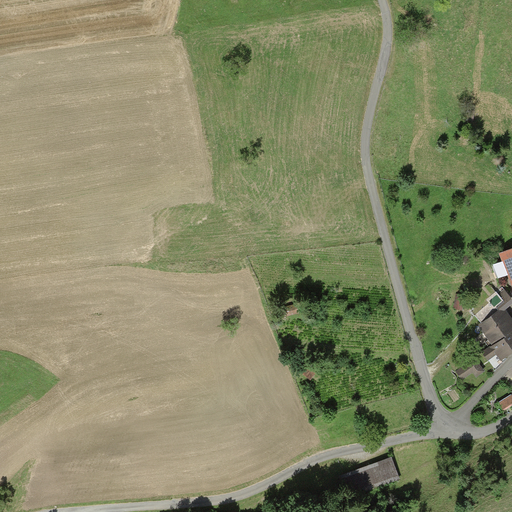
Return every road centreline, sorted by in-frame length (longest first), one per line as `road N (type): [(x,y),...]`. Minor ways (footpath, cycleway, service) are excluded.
road 1 (unclassified): [(379,0),(384,45),(363,154),(430,402),(447,425),(475,434),(511,417)]
road 2 (track): [(447,425),(320,457),(233,497),(76,511)]
